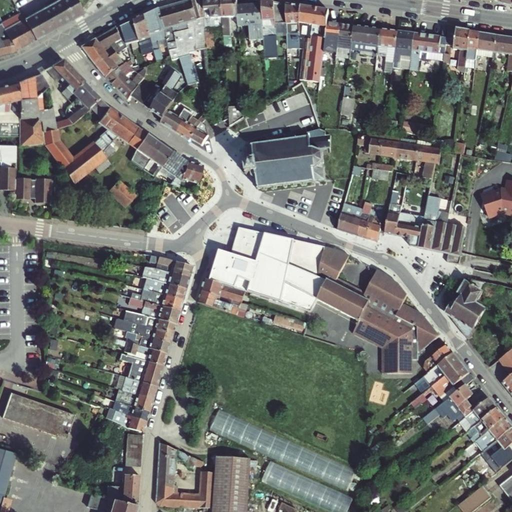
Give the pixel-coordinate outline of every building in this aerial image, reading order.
[(61,0),(39,14),(50,33),(85,14),(75,0),(61,0)] [(193,0),(191,1),(196,19),(204,17),(204,12),(202,0),(193,0)] [(222,18),(220,0),(202,0),(204,12),(209,11),(210,19),(222,18)] [(220,0),(222,18),(224,47),(232,46),(231,18),(237,17),(237,6),(236,0),(220,0)] [(261,0),(260,0),(261,5),(262,24),(263,37),(264,52),(278,51),(276,23),(286,23),(285,3),(261,0)] [(160,8),(158,9),(165,38),(168,50),(176,48),(173,31),(188,28),(186,22),(196,19),(191,1),(160,8)] [(300,5),(285,3),(286,23),(299,24),(300,5)] [(263,37),(262,24),(261,5),(237,6),(237,17),(238,26),(249,25),(250,38),(263,37)] [(324,51),(327,22),(328,9),(310,6),(300,5),(299,24),(299,36),(302,36),(304,81),(315,82),(315,92),(320,93),(322,76),(323,68),(324,51)] [(158,9),(142,15),(152,51),(155,60),(162,57),(157,40),(165,38),(158,9)] [(39,14),(25,22),(37,41),(50,33),(39,14)] [(142,15),(130,19),(137,39),(142,54),(152,51),(142,15)] [(189,51),(197,50),(206,49),(205,30),(204,19),(204,17),(196,19),(186,22),(188,28),(173,31),(176,48),(168,50),(169,55),(170,58),(176,58),(183,75),(187,85),(196,84),(189,51)] [(120,33),(123,39),(124,43),(128,42),(137,39),(130,19),(117,24),(120,33)] [(25,22),(5,33),(7,36),(17,52),(37,41),(25,22)] [(338,53),(340,24),(327,22),(324,51),(338,53)] [(299,36),(299,24),(286,23),(288,48),(300,47),(299,36)] [(117,24),(83,47),(92,59),(103,52),(101,47),(120,33),(117,24)] [(351,55),(353,26),(340,24),(338,53),(351,55)] [(378,57),(378,56),(381,29),(353,26),(351,55),(350,60),(359,61),(361,51),(374,52),(374,56),(378,57)] [(464,69),(470,32),(448,28),(446,38),(445,45),(454,47),(453,50),(455,50),(459,51),(457,67),(457,72),(464,73),(464,69)] [(205,30),(206,49),(214,48),(212,29),(211,29),(205,30)] [(381,29),(378,56),(389,57),(388,71),(395,72),(398,32),(381,29)] [(415,34),(398,32),(395,72),(394,78),(403,78),(403,67),(400,66),(400,55),(403,55),(407,56),(407,59),(411,60),(415,34)] [(464,69),(474,71),(477,50),(480,33),(470,32),(464,69)] [(123,39),(120,33),(101,47),(103,52),(113,45),(123,39)] [(480,33),(477,50),(492,52),(496,36),(491,35),(480,33)] [(446,38),(415,34),(411,60),(419,61),(419,58),(429,59),(429,53),(444,54),(445,45),(446,38)] [(7,36),(0,41),(0,40),(0,55),(17,52),(7,36)] [(511,38),(496,36),(492,52),(510,55),(504,87),(509,89),(511,78),(511,38)] [(124,43),(123,39),(113,45),(119,50),(125,46),(124,43)] [(134,54),(133,55),(128,42),(124,43),(125,46),(129,56),(132,64),(134,69),(138,67),(134,54)] [(105,78),(117,68),(112,63),(117,58),(113,53),(119,50),(113,45),(103,52),(92,59),(105,78)] [(429,53),(429,59),(443,61),(444,54),(429,53)] [(176,58),(170,58),(173,69),(183,75),(176,58)] [(419,61),(411,60),(410,69),(418,70),(419,61)] [(62,61),(45,71),(56,83),(61,80),(68,88),(65,90),(69,96),(71,95),(83,82),(62,61)] [(120,80),(124,76),(127,73),(125,69),(127,65),(124,61),(117,68),(105,78),(118,91),(123,86),(120,80)] [(174,103),(179,94),(173,90),(183,75),(173,69),(163,83),(165,85),(160,93),(174,103)] [(131,96),(138,84),(143,77),(139,73),(135,79),(133,82),(124,76),(120,80),(123,86),(118,91),(128,100),(131,96)] [(135,79),(127,73),(124,76),(133,82),(135,79)] [(38,74),(16,82),(21,110),(20,110),(20,120),(39,117),(40,122),(42,121),(54,120),(52,110),(38,112),(37,104),(36,99),(43,92),(48,86),(38,74)] [(300,80),(300,76),(289,76),(290,91),(293,89),(297,87),(302,84),(300,80)] [(21,110),(16,82),(0,87),(0,113),(20,110),(21,110)] [(99,98),(83,82),(71,95),(75,99),(73,101),(78,106),(80,104),(82,107),(69,120),(60,123),(61,128),(73,126),(90,109),(89,108),(99,98)] [(131,96),(151,111),(163,120),(168,111),(174,103),(160,93),(153,88),(151,92),(138,84),(131,96)] [(100,118),(108,107),(99,98),(89,108),(90,109),(100,118)] [(355,100),(346,99),(345,112),(354,113),(355,100)] [(231,125),(231,127),(243,119),(243,107),(229,106),(230,120),(231,125)] [(57,141),(56,130),(43,132),(43,144),(61,167),(73,183),(94,167),(99,174),(110,164),(106,158),(115,151),(109,144),(119,137),(121,139),(120,140),(123,142),(124,141),(128,144),(138,128),(108,107),(100,118),(97,122),(108,130),(75,158),(73,155),(70,157),(57,141)] [(168,111),(163,120),(160,124),(189,142),(191,139),(202,146),(208,136),(206,127),(193,117),(194,115),(185,109),(179,118),(168,111)] [(20,110),(0,113),(0,136),(20,133),(20,120),(20,110)] [(42,121),(43,132),(56,130),(55,124),(54,120),(42,121)] [(323,130),(322,126),(308,130),(309,138),(312,151),(325,149),(331,147),(330,132),(323,130)] [(128,144),(135,148),(146,133),(138,128),(128,144)] [(286,187),(286,186),(294,185),(294,186),(296,186),(296,185),(304,184),(304,185),(306,184),(306,183),(316,182),(316,183),(318,183),(318,182),(325,181),(325,182),(327,182),(327,181),(329,180),(328,179),(327,179),(326,174),(328,174),(328,172),(326,172),(325,165),(327,164),(327,162),(325,163),(325,161),(326,161),(325,153),(325,149),(312,151),(309,138),(308,138),(308,140),(300,141),(300,139),(298,140),(296,128),(287,129),(288,141),(287,141),(287,142),(279,143),(279,142),(277,142),(277,144),(268,145),(268,143),(266,143),(266,145),(258,146),(258,144),(256,145),(256,146),(251,147),(253,162),(248,162),(245,161),(243,163),(246,165),(247,171),(245,174),(247,175),(248,173),(251,173),(251,175),(254,178),(257,177),(257,187),(255,189),(257,191),(258,189),(262,189),(262,190),(264,190),(264,189),(274,187),(274,189),(276,188),(276,187),(284,186),(284,187),(286,187)] [(146,163),(149,159),(160,142),(146,133),(135,148),(131,160),(134,162),(137,157),(146,163)] [(359,136),(358,144),(367,146),(366,152),(382,155),(385,139),(381,138),(380,140),(377,139),(370,138),(370,136),(359,136)] [(385,139),(382,155),(398,158),(401,139),(388,136),(385,136),(385,139)] [(401,139),(398,158),(417,161),(420,146),(417,145),(418,141),(410,140),(401,139)] [(433,144),(418,141),(417,145),(420,146),(417,161),(426,162),(423,179),(431,180),(433,170),(434,164),(439,164),(441,150),(432,148),(433,144)] [(161,165),(171,150),(160,142),(149,159),(158,165),(160,166),(161,165)] [(492,159),(500,161),(504,143),(497,142),(496,146),(495,146),(492,159)] [(19,164),(19,145),(1,145),(1,164),(19,164)] [(186,160),(171,150),(161,165),(174,174),(172,179),(171,184),(178,186),(181,178),(187,161),(186,160)] [(137,157),(134,162),(143,168),(146,163),(137,157)] [(203,167),(187,161),(181,178),(197,184),(203,167)] [(160,166),(158,165),(151,174),(153,176),(154,174),(158,169),(160,166)] [(174,174),(161,165),(160,166),(158,169),(172,179),(174,174)] [(353,166),(352,174),(359,176),(360,167),(353,166)] [(0,167),(0,190),(13,191),(14,177),(14,168),(0,167)] [(398,169),(397,174),(408,176),(414,177),(415,172),(408,171),(408,170),(398,169)] [(376,170),(374,179),(381,180),(383,171),(379,171),(376,170)] [(438,171),(433,170),(431,180),(428,197),(434,198),(438,171)] [(387,172),(383,171),(381,180),(381,184),(387,184),(389,172),(387,172)] [(49,179),(14,177),(13,191),(13,199),(29,200),(29,198),(33,198),(33,203),(48,203),(49,179)] [(486,215),(511,214),(511,180),(508,181),(508,189),(486,190),(486,215)] [(135,197),(118,181),(108,192),(125,208),(135,197)] [(449,195),(450,188),(444,187),(442,194),(449,195)] [(451,196),(450,201),(469,204),(471,193),(471,192),(453,188),(451,196)] [(391,205),(386,233),(397,235),(401,217),(402,207),(397,206),(400,193),(394,192),(391,205)] [(367,194),(363,209),(360,223),(358,236),(370,239),(378,201),(373,200),(373,195),(367,194)] [(439,199),(434,198),(428,197),(427,201),(419,248),(433,251),(449,254),(460,256),(464,233),(467,218),(448,214),(437,212),(439,199)] [(381,201),(378,201),(370,239),(379,242),(381,232),(387,199),(382,198),(381,201)] [(419,248),(427,201),(420,200),(416,220),(407,218),(401,217),(397,235),(409,238),(409,241),(411,246),(419,248)] [(450,201),(448,214),(467,218),(469,204),(450,201)] [(362,209),(346,204),(341,230),(358,236),(360,223),(363,209),(362,209)] [(409,209),(405,208),(402,207),(401,217),(407,218),(409,209)] [(245,292),(282,304),(311,313),(312,308),(314,301),(324,249),(296,242),(284,239),(239,229),(231,255),(219,251),(210,281),(245,292)] [(340,252),(324,249),(314,301),(355,321),(362,306),(371,311),(389,291),(387,289),(394,280),(384,272),(377,269),(362,297),(336,284),(350,258),(340,252)] [(449,254),(447,262),(459,265),(460,256),(449,254)] [(145,266),(188,278),(192,267),(163,258),(155,257),(153,263),(146,261),(145,266)] [(141,277),(147,278),(151,279),(185,289),(188,278),(145,266),(141,277)] [(159,289),(158,293),(182,300),(185,289),(151,279),(147,278),(146,283),(138,280),(137,283),(145,285),(159,289)] [(201,292),(241,304),(245,292),(210,281),(208,280),(204,279),(201,292)] [(389,291),(371,311),(375,313),(365,334),(386,345),(386,346),(425,320),(420,313),(402,303),(406,296),(399,285),(394,280),(387,289),(389,291)] [(472,284),(466,283),(460,292),(462,297),(457,303),(455,306),(451,304),(445,312),(467,338),(467,337),(485,308),(475,302),(481,292),(478,290),(480,288),(492,295),(498,285),(475,280),(472,284)] [(182,300),(158,293),(144,289),(141,300),(146,301),(178,311),(182,300)] [(197,304),(201,305),(210,308),(244,318),(245,313),(239,311),(241,304),(201,292),(197,304)] [(138,313),(151,317),(175,324),(178,311),(146,301),(141,300),(126,296),(124,302),(139,306),(138,313)] [(375,313),(371,311),(362,306),(355,321),(349,332),(380,348),(381,350),(386,346),(386,345),(365,334),(375,313)] [(130,322),(172,334),(175,324),(151,317),(138,313),(126,310),(123,320),(130,322)] [(418,354),(439,337),(425,320),(386,346),(387,373),(412,372),(411,359),(418,359),(418,354)] [(136,335),(141,336),(169,344),(172,334),(130,322),(128,329),(137,331),(136,335)] [(169,344),(141,336),(136,335),(125,332),(124,337),(139,342),(138,346),(166,354),(168,347),(169,344)] [(125,349),(135,352),(147,356),(145,362),(162,367),(166,354),(138,346),(111,338),(110,340),(126,344),(125,349)] [(452,354),(445,345),(431,357),(434,360),(426,366),(428,369),(426,371),(428,373),(452,354)] [(511,349),(500,360),(511,375),(511,349)] [(135,352),(133,359),(145,362),(147,356),(135,352)] [(452,354),(428,373),(426,375),(423,377),(431,387),(460,363),(452,354)] [(130,365),(126,379),(156,388),(162,367),(145,362),(133,359),(119,355),(118,361),(130,365)] [(460,363),(431,387),(428,389),(429,391),(432,389),(443,403),(465,386),(473,379),(460,363)] [(511,392),(511,375),(503,384),(511,393),(511,392)] [(124,379),(121,391),(152,401),(156,388),(126,379),(124,379)] [(465,386),(443,403),(422,419),(425,423),(438,413),(438,415),(443,411),(454,403),(465,417),(474,410),(471,406),(468,408),(464,402),(466,400),(473,395),(465,386)] [(152,401),(121,391),(118,390),(115,401),(126,404),(149,411),(152,401)] [(74,415),(11,393),(2,418),(66,440),(74,415)] [(103,397),(93,393),(91,400),(101,403),(103,397)] [(463,436),(466,433),(497,409),(489,399),(474,410),(465,417),(461,421),(455,426),(463,436)] [(126,404),(115,401),(112,410),(115,412),(122,414),(126,404)] [(461,421),(465,417),(454,403),(443,411),(445,413),(451,409),(461,421)] [(149,411),(126,404),(122,414),(146,422),(149,411)] [(109,411),(101,408),(99,414),(107,417),(109,411)] [(497,409),(466,433),(474,444),(505,419),(497,409)] [(123,419),(121,425),(126,428),(142,433),(146,422),(122,414),(115,412),(114,416),(118,417),(123,419)] [(490,447),(511,429),(511,428),(505,419),(474,444),(481,453),(483,452),(490,447)] [(492,462),(508,448),(511,445),(511,429),(490,447),(493,452),(487,457),(478,463),(483,469),(492,462)] [(130,431),(128,443),(142,445),(141,436),(130,431)] [(139,467),(142,445),(128,443),(126,466),(139,467)] [(203,463),(160,443),(157,503),(160,506),(223,510),(223,511),(235,511),(237,501),(232,496),(215,495),(216,473),(202,472),(200,497),(174,495),(176,457),(187,462),(186,465),(192,468),(193,465),(200,468),(203,463)] [(493,452),(490,447),(483,452),(487,457),(493,452)] [(511,462),(511,453),(508,448),(492,462),(500,472),(511,462)] [(15,454),(0,449),(0,511),(4,511),(5,508),(9,510),(11,504),(6,503),(8,499),(3,498),(15,454)] [(306,470),(354,490),(361,474),(313,453),(306,470)] [(271,462),(263,481),(338,511),(348,511),(355,496),(271,462)] [(121,503),(137,503),(139,476),(123,475),(122,487),(108,486),(107,499),(121,503)] [(499,487),(511,504),(511,479),(511,478),(499,487)] [(83,487),(82,492),(95,496),(99,497),(100,492),(83,487)] [(482,488),(457,507),(461,511),(472,511),(491,498),(482,488)] [(134,511),(137,506),(121,503),(107,499),(99,497),(95,496),(93,506),(110,511),(109,511),(134,511)]
